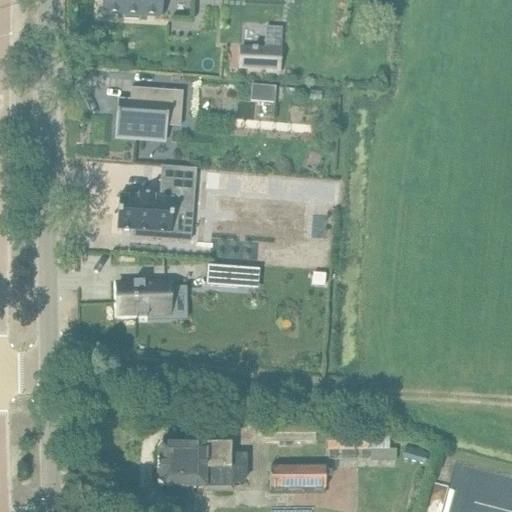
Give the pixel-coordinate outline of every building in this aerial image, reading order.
[(102,0),(102,14),(107,14),(124,14),(124,19),(138,20),(139,16),(144,16),(161,17),(162,1),(162,0),(102,0)] [(240,47),(239,69),(278,72),(280,50),(264,49),(240,47)] [(251,85),(250,101),(274,102),(275,87),(251,85)] [(182,92),(130,88),(129,108),(119,107),(119,112),(116,112),(115,126),(116,126),(115,136),(128,137),(128,138),(152,140),(152,139),(165,140),(167,113),(180,114),(181,95),(182,95),(182,92)] [(228,192),(230,172),(205,170),(203,190),(228,192)] [(110,206),(108,241),(129,242),(128,246),(130,248),(137,248),(139,246),(139,243),(162,245),(164,217),(183,219),(185,192),(153,189),(151,209),(146,209),(146,207),(127,205),(127,207),(110,206)] [(211,266),(209,286),(237,288),(239,268),(211,266)] [(313,273),(312,286),(324,287),(325,275),(313,273)] [(168,284),(116,285),(117,316),(152,316),(152,315),(173,315),(173,294),(168,294),(168,284)] [(314,426),(264,426),(264,442),(314,442),(314,426)] [(329,438),(329,450),(391,449),(391,433),(370,433),(370,438),(329,438)] [(246,454),(226,453),(226,445),(181,444),(161,444),(157,449),(157,484),(162,489),(163,489),(163,499),(177,499),(177,489),(201,489),(201,487),(206,487),(206,493),(233,493),(233,484),(239,484),(246,478),(246,454)] [(322,489),(323,469),(267,468),(266,488),(322,489)]
